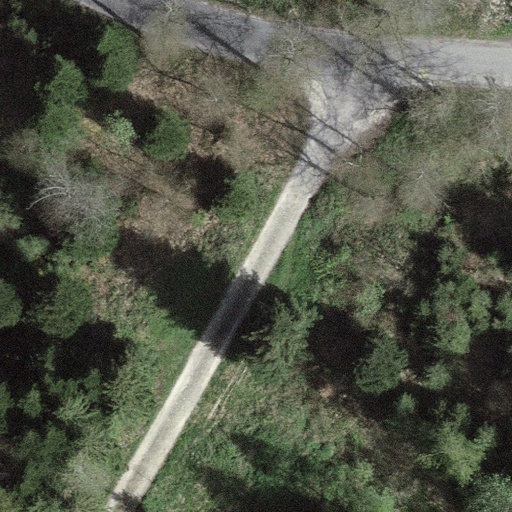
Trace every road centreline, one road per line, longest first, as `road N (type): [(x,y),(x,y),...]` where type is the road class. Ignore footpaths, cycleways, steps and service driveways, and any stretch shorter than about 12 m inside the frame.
road 1 (track): [(366,41),(115,511)]
road 2 (unclassified): [(252,0),(366,41),(511,57)]
